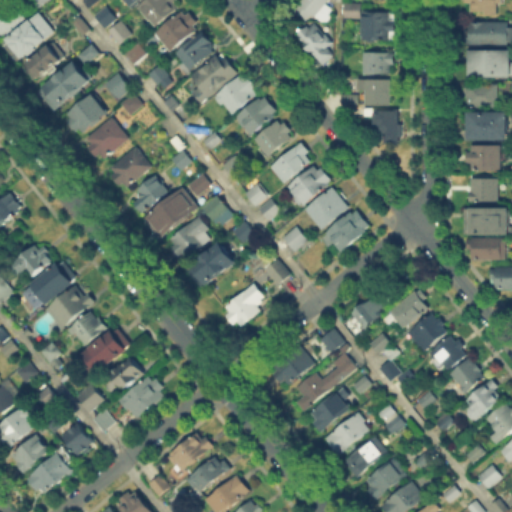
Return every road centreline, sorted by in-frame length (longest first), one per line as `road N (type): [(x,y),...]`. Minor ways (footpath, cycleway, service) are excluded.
road 1 (residential): [(248,19),(511,347)]
road 2 (residential): [(210,371),(0,109)]
road 3 (residential): [(227,372),(411,223)]
road 4 (residential): [(427,0),(428,194),(411,223)]
road 5 (residential): [(59,511),(209,386)]
road 6 (residential): [(326,511),(225,388)]
